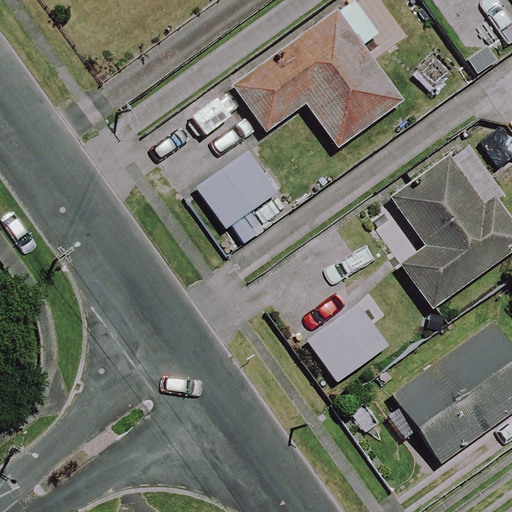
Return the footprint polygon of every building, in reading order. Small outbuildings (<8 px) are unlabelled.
[(393,110),(329,17),(225,88),(258,136),(302,106),(332,151),(393,110)] [(279,191),(248,148),(191,189),(222,232),(279,191)] [(477,213),(442,166),(388,206),(423,253),(398,271),(428,311),(511,248),(511,241),(486,207),(477,213)] [(381,350),(351,306),(298,343),(329,386),(381,350)] [(511,411),(511,359),(488,325),(387,395),(435,465),(511,411)]
